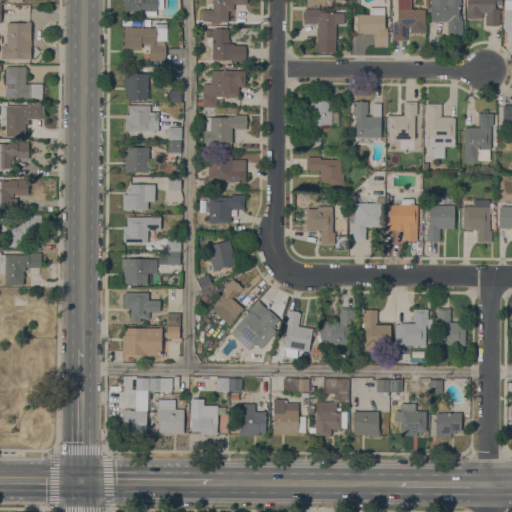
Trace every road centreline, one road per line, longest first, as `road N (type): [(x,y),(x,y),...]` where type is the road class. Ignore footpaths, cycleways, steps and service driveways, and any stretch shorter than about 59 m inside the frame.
road 1 (secondary): [(83,0),(81,348)]
road 2 (residential): [(279,268),(278,0)]
road 3 (residential): [(491,275),(279,268)]
road 4 (residential): [(488,484),(491,275)]
road 5 (residential): [(485,71),(278,70)]
road 6 (primary): [(213,482),(396,482)]
road 7 (secondary): [(81,348),(81,481)]
road 8 (primary): [(81,481),(213,482)]
